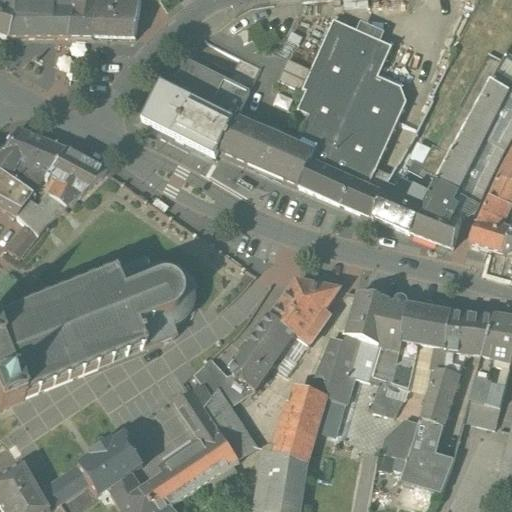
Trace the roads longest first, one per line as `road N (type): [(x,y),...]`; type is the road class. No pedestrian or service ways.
road 1 (tertiary): [(96,141),(294,241),(511,288)]
road 2 (residential): [(235,0),(178,32),(96,141)]
